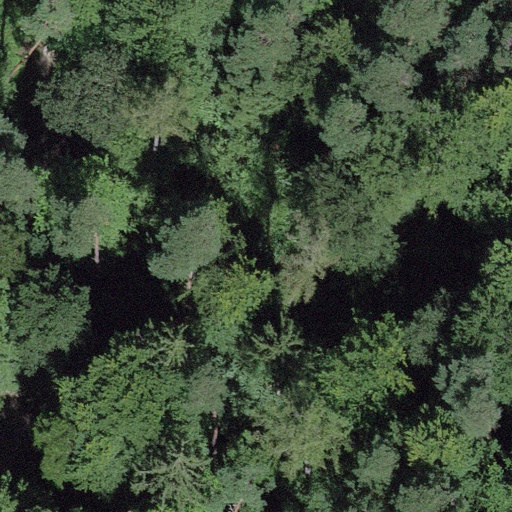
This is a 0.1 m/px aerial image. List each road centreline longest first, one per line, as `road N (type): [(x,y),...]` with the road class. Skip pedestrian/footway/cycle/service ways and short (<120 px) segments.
road 1 (track): [(42,180),(117,298),(154,511)]
road 2 (track): [(0,416),(42,180)]
road 3 (track): [(42,180),(61,0)]
